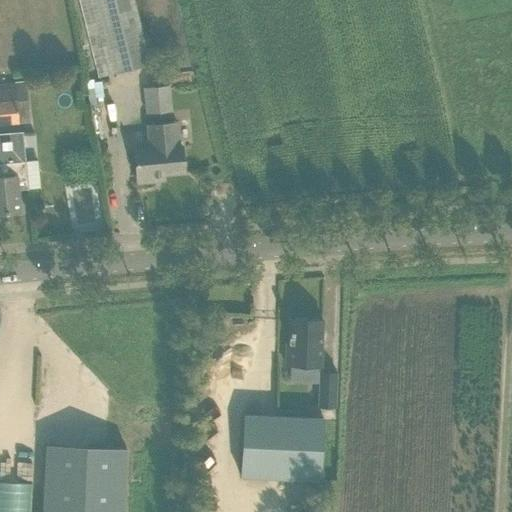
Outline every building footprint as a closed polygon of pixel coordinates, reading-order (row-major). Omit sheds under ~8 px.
[(77,0),(78,1),(98,79),(149,66),(132,0),(77,0)] [(0,124),(27,122),(24,82),(0,84),(0,124)] [(143,89),(145,114),(171,111),(168,86),(143,89)] [(163,175),(184,173),(181,144),(178,144),(177,124),(163,125),(162,124),(147,126),(149,150),(133,151),(136,183),(164,181),(163,175)] [(0,214),(19,212),(17,190),(26,189),(22,132),(17,132),(0,133),(0,214)] [(319,367),(321,319),(289,318),(288,344),(285,344),(285,366),(319,367)] [(336,408),(337,372),(318,371),(317,408),(336,408)] [(241,476),(319,481),(322,419),(244,414),(241,476)] [(122,511),(125,449),(45,445),(41,511),(122,511)] [(0,511),(29,511),(31,485),(0,483),(0,511)]
